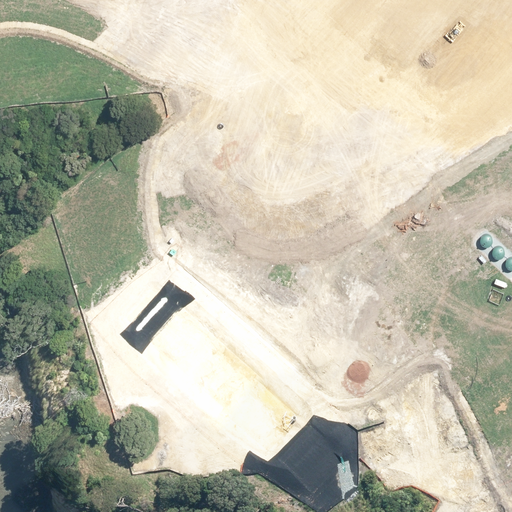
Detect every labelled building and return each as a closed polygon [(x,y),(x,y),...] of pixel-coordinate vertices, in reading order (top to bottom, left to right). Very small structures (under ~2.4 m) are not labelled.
[(125,290),(110,311),(126,322),(140,302),(125,290)] [(164,306),(158,316),(168,323),(183,302),(172,295),(164,306)] [(288,400),(294,382),(301,360),(254,345),(264,314),(233,304),(221,341),(212,338),(207,355),(215,357),(211,369),(243,379),(245,371),(265,378),(261,391),(288,400)] [(415,358),(382,350),(374,383),(418,393),(422,376),(411,374),(415,358)] [(321,370),(325,371),(329,359),(309,352),(305,364),(321,370)] [(300,372),(318,378),(321,370),(305,364),(303,364),(300,372)] [(318,378),(300,372),(297,383),(315,388),(318,378)]
